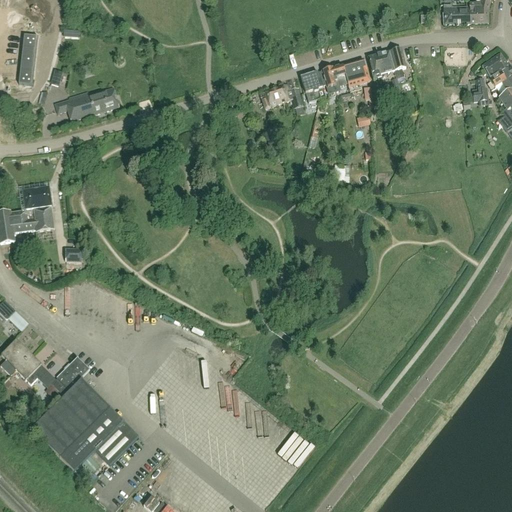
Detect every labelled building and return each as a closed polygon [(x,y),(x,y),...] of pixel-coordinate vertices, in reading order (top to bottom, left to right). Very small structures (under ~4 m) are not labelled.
[(488,26),(488,12),(489,6),(479,5),(479,6),(469,6),(468,9),(468,26),(470,26),(488,26)] [(468,26),(468,9),(451,10),(451,7),(443,7),(443,15),(443,27),(467,27),(468,26)] [(25,37),(19,86),(33,88),(38,39),(25,37)] [(406,70),(400,51),(389,54),(397,81),(404,79),(401,71),(406,70)] [(383,84),(382,81),(381,80),(381,77),(394,74),(389,54),(368,60),(373,82),(378,81),(379,86),(383,84)] [(509,70),(500,56),(482,68),(484,71),(481,72),(483,77),(486,76),(487,79),(485,80),(486,84),(489,83),(509,70)] [(363,61),(342,67),(345,78),(348,90),(349,89),(369,83),(363,61)] [(335,80),(345,78),(342,67),(322,73),(329,97),(339,94),(335,80)] [(511,89),(511,73),(509,70),(489,83),(494,90),(498,88),(502,94),(497,98),(498,99),(511,89)] [(308,105),(325,99),(317,74),(300,80),(308,105)] [(487,102),(486,90),(484,91),(482,81),(475,82),(476,91),(472,91),(474,104),(487,102)] [(302,108),(298,90),(288,93),(286,87),(265,94),(267,99),(261,101),(265,113),(271,111),(270,109),(292,102),(294,111),(302,108)] [(511,111),(511,89),(498,99),(498,100),(505,111),(501,114),(503,117),(511,111)] [(69,125),(117,110),(112,91),(88,98),(80,100),(54,108),(56,115),(66,113),(69,125)] [(477,103),(477,111),(487,111),(487,103),(477,103)] [(511,111),(503,117),(504,119),(509,125),(510,126),(511,124),(511,111)] [(360,129),(370,127),(369,118),(358,120),(360,129)] [(277,132),(265,135),(269,149),(281,146),(277,132)] [(53,232),(50,210),(51,210),(48,191),(23,195),(25,213),(28,234),(36,233),(36,234),(53,232)] [(28,234),(25,213),(0,216),(0,246),(14,244),(13,238),(15,238),(15,235),(28,234)] [(65,251),(66,264),(80,264),(81,264),(81,251),(80,251),(65,251)] [(0,314),(7,322),(15,313),(4,303),(0,306),(0,314)] [(10,378),(16,373),(30,358),(24,352),(23,353),(19,349),(21,348),(16,342),(1,357),(5,362),(0,367),(10,378)] [(25,382),(25,383),(26,382),(30,387),(37,380),(43,386),(51,379),(30,358),(16,373),(25,382)] [(138,439),(109,410),(81,382),(83,380),(82,379),(83,378),(82,378),(89,371),(80,362),(77,359),(69,366),(70,367),(66,372),(64,370),(63,370),(64,371),(56,379),(57,381),(52,387),(57,391),(64,398),(31,432),(74,475),(80,469),(95,453),(109,468),(138,439)] [(48,391),(45,393),(50,398),(57,391),(52,387),(48,391)] [(92,464),(76,479),(84,487),(99,471),(92,464)] [(271,506),(280,493),(275,489),(266,502),(271,506)]
